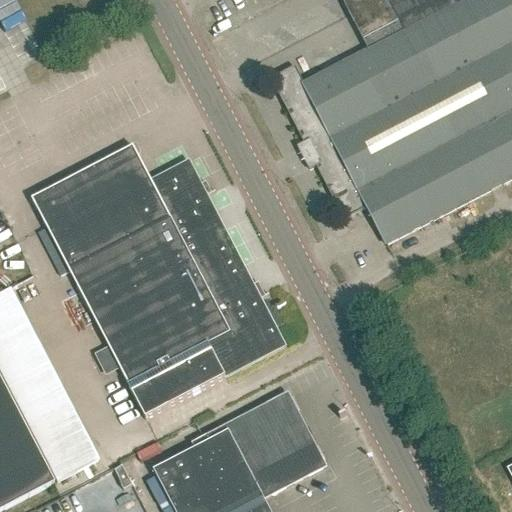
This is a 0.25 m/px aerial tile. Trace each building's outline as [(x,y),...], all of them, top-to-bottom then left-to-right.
[(511,0),(343,0),(371,52),(304,87),(296,70),(272,83),(311,156),(305,160),(311,171),(317,168),(346,222),(368,210),(388,248),(511,183),(511,0)] [(147,422),(168,411),(227,380),(286,350),(190,164),(152,184),(133,149),(31,202),(147,422)] [(0,385),(0,511),(1,511),(52,486),(0,385)] [(172,511),(267,511),(262,503),(325,470),(286,397),(191,447),(194,453),(153,475),(172,511)] [(122,468),(113,473),(123,493),(132,488),(122,468)]
